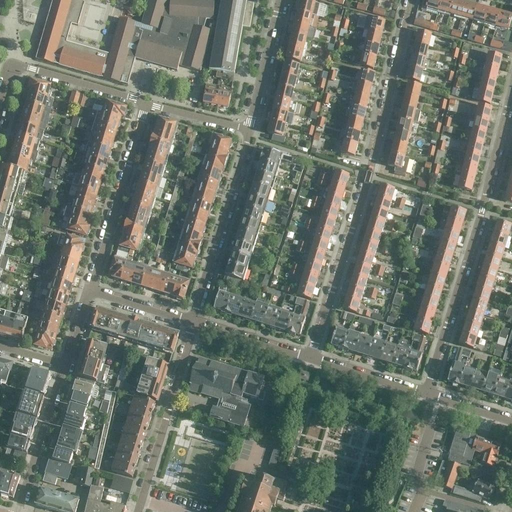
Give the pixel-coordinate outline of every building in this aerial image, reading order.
[(128,85),(135,59),(140,60),(146,62),(177,71),(179,66),(200,73),(201,69),(204,70),(207,56),(205,56),(212,32),(204,29),(206,21),(213,21),(214,2),(186,0),(170,0),(170,3),(159,0),(147,0),(141,25),(118,18),(108,54),(65,42),(70,24),(77,26),(84,2),(75,0),(52,0),(45,27),(36,59),(119,83),(120,83),(128,85)] [(221,0),(210,71),(217,73),(233,75),(234,75),(235,72),(242,28),(250,29),(254,4),(247,3),(247,2),(234,0),(221,0)] [(437,13),(441,0),(423,0),(421,11),(425,12),(427,8),(433,10),(433,12),(437,13)] [(450,14),(453,0),(441,0),(437,13),(442,15),(443,12),(450,14)] [(461,18),(466,3),(454,0),(453,0),(450,14),(461,18)] [(301,1),(298,13),(312,17),(315,5),(301,1)] [(466,19),(473,21),(477,7),(466,3),(461,18),(461,20),(466,21),(466,19)] [(337,7),(335,16),(342,18),(344,9),(337,7)] [(473,21),(485,24),(489,10),(477,7),(473,21)] [(384,18),(386,11),(375,8),(373,14),(384,18)] [(485,24),(496,28),(500,13),(489,10),(485,24)] [(298,13),(295,25),(309,28),(312,17),(298,13)] [(511,16),(500,13),(496,28),(508,31),(511,17),(511,16)] [(367,30),(370,19),(361,16),(358,27),(367,30)] [(413,26),(432,31),(434,25),(421,21),(416,19),(415,19),(413,26)] [(368,32),(382,35),(385,23),(371,20),(368,32)] [(295,25),(292,36),(306,40),(309,28),(295,25)] [(342,25),(339,37),(342,38),(344,31),(347,31),(348,27),(342,25)] [(365,43),(379,47),(382,35),(368,32),(365,43)] [(418,32),(415,44),(428,48),(431,36),(418,32)] [(292,36),(289,48),(303,51),(306,40),(292,36)] [(490,47),(502,50),(503,45),(492,42),(490,47)] [(362,55),(376,58),(379,47),(365,43),(362,55)] [(415,44),(412,56),(426,59),(428,48),(415,44)] [(289,48),(286,60),(301,63),(303,51),(289,48)] [(360,67),(374,70),(376,58),(362,55),(360,67)] [(489,55),(486,67),(499,70),(502,58),(489,55)] [(412,56),(410,68),(423,71),(426,59),(412,56)] [(285,64),(282,76),(297,79),(300,67),(285,64)] [(486,67),(483,78),(496,82),(499,70),(486,67)] [(410,68),(406,80),(420,83),(423,71),(410,68)] [(361,71),(358,83),(372,87),(375,75),(361,71)] [(216,79),(232,81),(232,78),(233,75),(217,73),(216,79)] [(282,76),(279,87),(294,91),(297,79),(282,76)] [(483,78),(480,90),(493,93),(496,82),(483,78)] [(31,90),(30,93),(50,98),(51,93),(48,92),(50,86),(30,80),(27,89),(31,90)] [(358,83),(355,95),(369,98),(372,87),(358,83)] [(405,96),(418,100),(421,88),(408,84),(405,96)] [(279,87),(276,99),(291,102),(294,91),(279,87)] [(478,102),(490,105),(493,93),(480,90),(478,102)] [(204,104),(216,107),(218,93),(206,91),(204,104)] [(75,92),(75,93),(74,96),(72,96),(70,103),(77,106),(81,94),(75,92)] [(28,95),(26,103),(44,108),(52,110),(55,100),(50,98),(30,93),(29,95),(28,95)] [(216,107),(228,109),(230,95),(218,93),(216,107)] [(87,97),(81,95),(78,106),(84,108),(87,97)] [(355,95),(352,107),(366,110),(369,98),(355,95)] [(402,108),(416,111),(418,100),(405,96),(402,108)] [(276,99),(274,111),(288,114),(291,102),(276,99)] [(101,113),(120,119),(121,116),(125,117),(127,109),(107,102),(106,103),(101,102),(99,107),(102,108),(101,113)] [(25,111),(24,114),(44,119),(45,115),(42,114),(44,108),(26,103),(23,111),(25,111)] [(352,107),(349,118),(363,122),(366,110),(352,107)] [(478,107),(475,119),(489,122),(492,110),(478,107)] [(399,120),(413,123),(416,111),(402,108),(399,120)] [(274,111),(271,122),(285,126),(288,114),(274,111)] [(100,124),(118,130),(121,122),(119,121),(120,119),(101,113),(98,112),(95,123),(100,124)] [(22,116),(20,124),(38,129),(47,131),(48,126),(49,121),(44,120),(44,119),(24,114),(23,117),(22,116)] [(349,118),(347,130),(360,133),(363,122),(349,118)] [(159,119),(155,130),(174,136),(178,125),(159,119)] [(475,119),(473,130),(486,133),(489,122),(475,119)] [(396,131),(410,135),(413,123),(399,120),(396,131)] [(268,134),(273,135),(271,141),(284,145),(285,138),(282,138),(285,126),(271,122),(268,134)] [(92,133),(94,134),(114,140),(114,138),(116,138),(118,130),(100,124),(95,123),(92,133)] [(444,128),(442,135),(446,136),(448,129),(449,129),(451,125),(444,123),(443,128),(444,128)] [(18,136),(38,141),(39,136),(36,135),(38,129),(20,124),(17,133),(19,133),(18,136)] [(61,133),(68,136),(70,128),(63,126),(61,133)] [(154,132),(151,140),(171,146),(174,136),(155,130),(155,132),(154,132)] [(347,130),(344,142),(358,145),(360,133),(347,130)] [(473,130),(470,142),(483,145),(486,133),(473,130)] [(394,143),(407,146),(410,135),(396,131),(394,143)] [(93,145),(112,151),(114,143),(113,142),(114,140),(94,134),(93,138),(95,139),(93,145)] [(212,135),(209,146),(228,152),(231,141),(212,135)] [(14,146),(37,152),(40,142),(38,141),(18,136),(17,138),(16,138),(14,146)] [(149,149),(149,151),(168,157),(171,146),(151,140),(148,149),(149,149)] [(344,142),(341,154),(355,157),(358,145),(344,142)] [(470,142),(467,153),(480,157),(483,145),(470,142)] [(391,155),(404,158),(407,146),(394,143),(391,155)] [(88,155),(107,161),(108,159),(109,159),(112,151),(93,145),(92,151),(89,151),(88,155)] [(32,162),(32,163),(36,164),(39,153),(37,153),(37,152),(14,146),(11,154),(13,155),(12,157),(32,162)] [(209,146),(206,157),(226,163),(228,155),(227,154),(228,152),(209,146)] [(438,151),(436,158),(442,159),(443,153),(444,153),(445,148),(439,146),(438,151)] [(62,158),(67,160),(70,151),(65,149),(62,158)] [(264,150),(260,162),(279,168),(281,160),(292,164),(293,159),(264,150)] [(149,151),(145,162),(165,168),(168,157),(149,151)] [(467,153),(464,165),(477,168),(480,157),(467,153)] [(87,166),(105,172),(108,164),(106,164),(107,161),(88,155),(86,160),(89,160),(87,166)] [(394,172),(405,175),(409,159),(404,158),(391,155),(388,167),(395,168),(394,172)] [(7,168),(26,173),(28,166),(31,167),(32,163),(32,162),(12,157),(11,160),(10,159),(7,168)] [(206,157),(202,168),(221,173),(222,172),(223,172),(226,163),(206,157)] [(54,158),(52,168),(58,170),(60,160),(54,158)] [(434,165),(433,169),(439,171),(441,167),(440,167),(442,159),(436,158),(434,165)] [(145,162),(142,172),(161,178),(165,168),(145,162)] [(260,162),(257,174),(275,180),(279,168),(260,162)] [(464,165),(461,176),(474,180),(477,168),(464,165)] [(81,176),(101,182),(101,180),(103,180),(105,172),(87,166),(85,173),(83,172),(81,176)] [(2,173),(0,178),(24,185),(28,174),(26,173),(7,168),(3,167),(2,173)] [(202,168),(199,178),(218,184),(221,173),(202,168)] [(431,179),(437,180),(439,171),(433,169),(431,174),(432,175),(431,179)] [(335,172),(331,183),(346,188),(349,176),(335,171),(335,172)] [(142,172),(139,183),(158,189),(161,178),(142,172)] [(257,174),(253,186),(271,191),(275,180),(257,174)] [(80,188),(99,193),(101,186),(100,185),(101,182),(81,176),(80,181),(82,182),(80,188)] [(474,180),(461,176),(458,188),(472,192),(474,180)] [(0,178),(0,191),(16,196),(22,198),(26,186),(24,185),(0,178)] [(199,178),(196,189),(215,195),(218,184),(199,178)] [(417,187),(425,189),(428,180),(419,178),(417,187)] [(47,179),(44,188),(46,188),(45,191),(50,193),(54,181),(47,179)] [(139,183),(136,194),(155,200),(158,189),(139,183)] [(331,183),(328,194),(343,199),(346,188),(331,183)] [(253,186),(250,198),(268,203),(271,191),(253,186)] [(380,186),(376,197),(391,202),(394,191),(394,190),(380,186)] [(75,198),(94,204),(95,201),(96,202),(99,193),(80,188),(78,194),(76,193),(75,198)] [(196,189),(193,200),(211,205),(215,195),(196,189)] [(0,191),(0,203),(13,208),(16,196),(0,191)] [(136,194),(133,204),(152,210),(155,200),(136,194)] [(328,194),(324,206),(339,210),(343,199),(328,194)] [(376,197),(373,209),(387,213),(391,202),(376,197)] [(71,208),(74,209),(92,215),(95,207),(93,206),(94,204),(75,198),(71,208)] [(250,198),(246,209),(264,215),(268,203),(250,198)] [(193,200),(189,210),(208,216),(211,205),(193,200)] [(0,203),(0,216),(10,219),(13,208),(0,203)] [(128,217),(125,225),(145,232),(152,210),(133,204),(129,217),(128,217)] [(324,206),(321,217),(336,221),(339,210),(324,206)] [(451,208),(448,219),(462,224),(466,212),(451,208)] [(64,218),(88,225),(88,222),(90,223),(92,215),(74,209),(72,215),(66,213),(64,218)] [(246,209),(242,221),(260,227),(264,215),(246,209)] [(373,209),(369,220),(384,224),(387,213),(373,209)] [(189,210),(186,221),(205,227),(208,216),(189,210)] [(0,230),(8,232),(14,234),(18,222),(10,219),(0,216),(0,230)] [(420,216),(418,222),(426,225),(428,219),(427,218),(420,216)] [(321,217),(318,228),(332,233),(336,221),(321,217)] [(67,231),(88,237),(91,228),(87,227),(88,225),(64,218),(63,222),(69,224),(67,231)] [(448,219),(444,231),(459,235),(462,224),(448,219)] [(369,220),(366,231),(381,236),(384,224),(369,220)] [(186,221),(183,232),(202,237),(205,227),(186,221)] [(242,221),(239,233),(257,239),(260,227),(242,221)] [(426,225),(418,222),(416,229),(423,231),(424,231),(426,225)] [(497,223),(493,234),(508,238),(511,227),(497,223)] [(123,234),(122,236),(142,242),(145,232),(125,225),(122,234),(123,234)] [(318,228),(314,239),(329,244),(332,233),(318,228)] [(0,230),(0,243),(5,245),(8,232),(0,230)] [(366,231),(363,242),(377,247),(381,236),(366,231)] [(444,231),(441,242),(456,246),(459,235),(444,231)] [(183,232),(180,242),(199,248),(202,240),(201,240),(202,237),(183,232)] [(239,233),(235,245),(253,250),(257,239),(239,233)] [(493,234),(490,245),(504,250),(508,238),(493,234)] [(62,248),(81,253),(83,254),(85,246),(84,246),(85,242),(61,235),(57,246),(62,248)] [(122,236),(119,247),(139,253),(142,242),(122,236)] [(314,239),(311,251),(325,255),(329,244),(314,239)] [(180,242),(176,253),(195,259),(196,256),(197,257),(199,248),(180,242)] [(363,242),(359,253),(374,258),(377,247),(363,242)] [(441,242),(438,253),(452,257),(456,246),(441,242)] [(36,251),(44,254),(46,246),(38,244),(36,251)] [(235,245),(231,257),(250,262),(253,250),(235,245)] [(490,245),(486,256),(501,261),(504,250),(490,245)] [(139,253),(119,247),(118,252),(128,256),(128,257),(137,260),(139,253)] [(61,259),(78,264),(80,264),(82,257),(81,256),(81,253),(62,248),(61,252),(63,253),(61,259)] [(311,251),(307,262),(322,266),(325,255),(311,251)] [(173,264),(177,265),(192,270),(195,259),(176,253),(173,264)] [(359,253),(356,265),(370,269),(374,258),(359,253)] [(438,253),(434,264),(449,269),(452,257),(438,253)] [(486,256),(483,267),(497,272),(501,261),(486,256)] [(231,257),(228,268),(246,274),(250,262),(231,257)] [(42,259),(35,258),(33,265),(40,267),(42,259)] [(58,270),(75,275),(77,275),(79,267),(77,267),(78,264),(61,259),(59,258),(58,263),(60,264),(58,270)] [(109,277),(120,280),(126,261),(115,258),(109,277)] [(120,280),(131,284),(137,264),(126,261),(120,280)] [(307,262),(304,273),(319,277),(322,266),(307,262)] [(131,284),(141,287),(147,268),(137,264),(131,284)] [(434,264),(431,275),(445,280),(449,269),(434,264)] [(192,270),(177,265),(176,270),(190,275),(192,270)] [(356,265),(352,276),(367,280),(370,269),(356,265)] [(483,267),(479,278),(494,283),(497,272),(483,267)] [(141,287),(152,290),(158,271),(147,268),(141,287)] [(224,282),(236,286),(237,284),(242,286),(244,282),(246,274),(228,268),(224,282)] [(55,280),(72,286),(73,286),(76,278),(74,278),(75,275),(58,270),(56,269),(52,280),(55,280)] [(152,290),(162,294),(168,274),(158,271),(152,290)] [(304,273),(301,284),(315,289),(319,277),(304,273)] [(162,294),(173,297),(179,277),(168,274),(162,294)] [(431,275),(427,286),(442,291),(445,280),(431,275)] [(352,276),(349,287),(363,292),(367,280),(352,276)] [(179,277),(173,297),(175,297),(174,298),(183,301),(190,281),(179,277)] [(479,278),(476,289),(491,294),(494,283),(479,278)] [(52,291),(70,297),(72,289),(71,288),(72,286),(55,280),(52,280),(51,284),(53,285),(52,291)] [(297,296),(312,300),(315,289),(301,284),(297,296)] [(427,286),(424,298),(438,302),(442,291),(427,286)] [(215,310),(227,314),(233,296),(226,294),(227,289),(220,287),(219,292),(220,292),(215,310)] [(349,287),(345,298),(360,303),(363,292),(349,287)] [(476,289),(473,300),(487,305),(491,294),(476,289)] [(48,302),(67,308),(65,307),(66,305),(68,305),(70,297),(52,291),(50,297),(47,296),(46,301),(48,302)] [(25,292),(22,302),(26,303),(30,304),(31,305),(34,294),(25,292)] [(227,314),(239,317),(245,300),(233,296),(227,314)] [(342,310),(356,314),(369,318),(370,314),(358,310),(360,303),(345,298),(342,310)] [(424,298),(421,309),(435,313),(438,302),(424,298)] [(303,308),(300,317),(305,318),(310,303),(297,299),(296,304),(295,306),(303,308)] [(239,317),(251,321),(257,303),(245,300),(239,317)] [(251,321),(264,325),(269,307),(264,305),(265,302),(258,300),(257,303),(251,321)] [(473,300),(469,311),(484,316),(487,305),(473,300)] [(43,312),(45,313),(62,318),(63,315),(64,316),(67,308),(48,302),(47,308),(44,307),(43,312)] [(264,325),(276,328),(281,311),(269,307),(264,325)] [(421,309),(417,320),(432,324),(435,313),(421,309)] [(92,329),(101,331),(107,312),(97,310),(92,329)] [(276,328),(288,332),(293,314),(281,311),(276,328)] [(469,311),(466,322),(481,327),(484,316),(469,311)] [(101,331),(109,334),(115,315),(113,315),(113,313),(110,312),(109,313),(107,312),(101,331)] [(42,323),(59,328),(59,326),(61,326),(64,318),(62,318),(45,313),(43,318),(41,318),(39,323),(42,323)] [(342,313),(340,319),(353,323),(355,317),(342,313)] [(0,336),(22,343),(24,337),(26,331),(28,322),(0,314),(0,336)] [(109,334),(119,337),(125,318),(121,317),(120,315),(117,314),(116,316),(115,315),(109,334)] [(293,314),(288,332),(301,336),(306,318),(305,318),(300,317),(293,314)] [(119,337),(127,339),(132,320),(125,318),(119,337)] [(127,339),(136,342),(142,324),(141,322),(133,319),(132,320),(127,339)] [(414,332),(428,336),(432,324),(417,320),(414,332)] [(466,322),(463,333),(477,338),(481,327),(466,322)] [(36,334),(39,334),(55,340),(56,337),(58,337),(60,329),(59,328),(42,323),(40,330),(38,329),(36,334)] [(504,323),(500,333),(508,336),(511,325),(504,323)] [(136,342),(146,345),(152,326),(142,324),(136,342)] [(146,345),(155,348),(161,329),(160,329),(159,328),(157,327),(155,328),(152,326),(146,345)] [(331,346),(343,350),(349,332),(337,328),(336,328),(331,346)] [(155,348),(164,351),(170,332),(167,331),(166,330),(164,329),(163,330),(161,329),(155,348)] [(164,351),(172,353),(173,354),(179,335),(170,332),(164,351)] [(343,350),(356,353),(361,335),(349,332),(343,350)] [(463,333),(459,345),(474,349),(477,338),(463,333)] [(33,345),(52,351),(53,347),(55,348),(57,340),(55,340),(39,334),(37,341),(34,340),(33,345)] [(356,353),(368,357),(373,339),(361,335),(356,353)] [(427,339),(414,335),(412,340),(412,342),(419,344),(425,345),(427,339)] [(368,357),(380,361),(385,343),(373,339),(368,357)] [(89,342),(86,351),(105,357),(108,348),(89,342)] [(380,361),(392,365),(398,347),(385,343),(380,361)] [(410,350),(404,368),(417,372),(422,354),(425,345),(419,344),(417,353),(410,350)] [(392,365),(404,368),(410,350),(398,347),(392,365)] [(472,353),(459,349),(457,355),(462,357),(469,359),(472,353)] [(84,358),(83,360),(102,366),(105,357),(86,351),(85,354),(84,355),(83,358),(84,358)] [(448,382),(459,386),(465,367),(459,366),(462,357),(457,355),(454,364),(453,364),(448,382)] [(210,418),(243,428),(250,407),(246,405),(240,403),(241,399),(243,394),(263,401),(266,394),(261,392),(265,379),(199,359),(197,364),(196,364),(189,385),(191,385),(189,391),(219,400),(216,409),(213,408),(210,418)] [(81,366),(80,369),(100,375),(102,366),(83,360),(83,361),(81,362),(81,365),(81,366)] [(8,384),(10,375),(11,374),(13,365),(0,361),(0,384),(1,385),(2,383),(8,384)] [(149,361),(146,370),(166,376),(168,366),(149,361)] [(459,386),(471,389),(476,371),(465,367),(459,386)] [(78,378),(96,383),(97,384),(100,375),(80,369),(78,378)] [(33,370),(30,381),(48,386),(51,375),(33,370)] [(146,370),(144,378),(163,384),(163,383),(165,383),(165,380),(165,379),(166,376),(146,370)] [(471,389),(482,393),(488,374),(476,371),(471,389)] [(301,372),(298,380),(308,383),(310,375),(301,372)] [(482,393),(493,396),(499,378),(488,374),(482,393)] [(76,382),(73,393),(90,399),(91,398),(96,400),(99,389),(94,388),(96,383),(78,378),(77,382),(76,382)] [(144,378),(141,387),(160,393),(161,390),(162,390),(163,387),(162,386),(163,384),(144,378)] [(493,396),(505,400),(511,381),(499,378),(493,396)] [(27,391),(45,396),(48,386),(30,381),(27,391)] [(138,396),(157,402),(160,393),(141,387),(138,396)] [(26,393),(23,403),(41,409),(44,399),(26,393)] [(73,393),(70,403),(87,409),(90,399),(73,393)] [(134,398),(132,405),(153,411),(155,405),(134,398)] [(2,401),(0,409),(7,411),(9,403),(2,401)] [(99,413),(107,416),(108,412),(109,406),(109,404),(102,402),(99,413)] [(20,413),(38,419),(41,409),(23,403),(20,413)] [(69,405),(66,416),(84,421),(87,410),(69,405)] [(132,405),(131,411),(151,417),(153,411),(132,405)] [(131,411),(129,417),(149,423),(151,417),(131,411)] [(19,415),(16,426),(34,432),(37,421),(19,415)] [(66,416),(63,426),(80,432),(84,421),(66,416)] [(129,417),(127,423),(147,429),(149,423),(129,417)] [(127,423),(125,429),(145,435),(147,429),(127,423)] [(13,437),(31,442),(34,432),(16,426),(13,437)] [(59,438),(77,444),(80,433),(62,428),(59,438)] [(125,429),(123,435),(144,442),(145,435),(125,429)] [(469,432),(458,429),(450,454),(451,455),(448,461),(450,462),(461,465),(470,467),(474,452),(478,439),(477,438),(478,435),(477,434),(473,433),(469,432)] [(123,435),(121,441),(142,448),(144,442),(123,435)] [(446,448),(448,439),(437,436),(435,445),(446,448)] [(96,437),(93,448),(99,450),(101,444),(102,439),(96,437)] [(10,445),(9,449),(28,455),(28,454),(27,454),(30,444),(12,438),(10,445)] [(55,449),(73,454),(77,444),(59,438),(55,449)] [(484,455),(481,464),(488,466),(493,468),(495,462),(495,460),(496,459),(497,459),(501,446),(486,441),(478,439),(474,452),(484,455)] [(121,441),(119,447),(140,454),(142,448),(121,441)] [(276,443),(270,462),(277,464),(282,446),(276,443)] [(119,447),(117,454),(138,460),(140,454),(119,447)] [(7,456),(25,461),(28,455),(9,449),(7,456)] [(55,451),(52,460),(52,461),(70,466),(73,456),(55,451)] [(117,454),(116,460),(136,466),(138,460),(117,454)] [(427,473),(432,474),(437,455),(432,454),(427,473)] [(50,460),(43,482),(55,486),(58,478),(67,481),(72,467),(70,466),(52,461),(52,460),(50,460)] [(116,460),(114,466),(134,472),(136,466),(116,460)] [(441,486),(449,465),(443,462),(434,484),(441,486)] [(441,486),(452,490),(453,487),(459,472),(460,469),(461,465),(450,462),(441,486)] [(112,472),(132,479),(134,472),(114,466),(112,472)] [(80,487),(91,489),(91,487),(94,473),(78,469),(76,479),(82,481),(80,487)] [(0,495),(2,496),(8,474),(0,471),(0,495)] [(9,498),(14,500),(20,478),(15,476),(16,475),(9,472),(8,474),(2,496),(3,496),(3,498),(7,499),(9,498)] [(110,489),(129,495),(133,482),(115,476),(110,489)] [(270,511),(272,507),(275,508),(279,498),(283,499),(288,485),(272,479),(272,481),(258,477),(255,483),(248,481),(242,497),(244,497),(240,510),(239,511),(270,511)] [(452,490),(450,494),(480,503),(482,498),(489,501),(495,489),(478,481),(473,493),(453,487),(452,490)] [(85,511),(98,511),(100,505),(93,503),(93,501),(100,503),(104,490),(102,490),(91,487),(91,489),(85,511)] [(35,507),(52,511),(55,511),(60,497),(52,495),(53,493),(50,492),(50,494),(40,491),(35,507)] [(55,511),(76,511),(79,503),(70,500),(70,498),(67,497),(66,499),(60,497),(55,511)] [(484,511),(445,501),(443,507),(447,509),(445,511),(484,511)]
